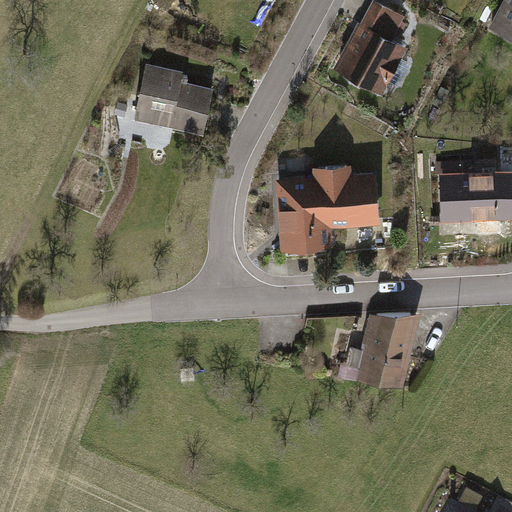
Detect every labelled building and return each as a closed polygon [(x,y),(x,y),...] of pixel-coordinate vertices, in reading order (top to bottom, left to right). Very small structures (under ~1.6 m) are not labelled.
[(400,16),(370,0),(366,0),(355,22),(352,20),(326,68),(376,95),(384,80),(393,84),(403,65),(393,60),(400,47),(387,40),(400,16)] [(511,0),(498,0),(484,26),(511,41),(511,0)] [(180,71),(142,63),(131,119),(201,134),(211,87),(178,80),(180,71)] [(457,160),(435,162),(439,219),(474,217),(475,238),(499,237),(497,211),(511,210),(511,187),(511,168),(458,172),(457,160)] [(363,170),(271,176),(276,254),(329,251),(327,226),(366,223),(363,170)] [(415,308),(366,312),(355,375),(402,383),(415,308)] [(490,511),(458,495),(448,511),(490,511)]
